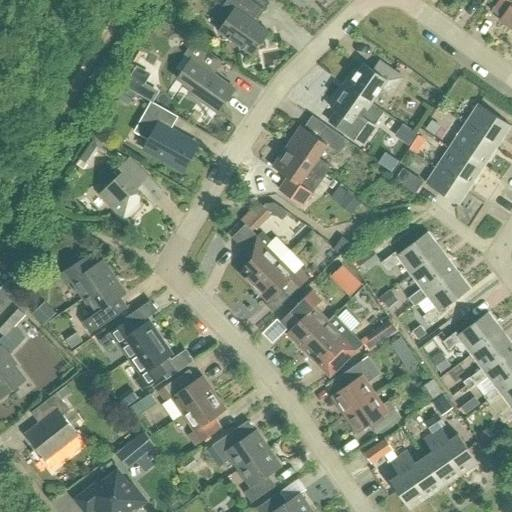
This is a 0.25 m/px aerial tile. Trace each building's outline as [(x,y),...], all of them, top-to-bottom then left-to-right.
[(266,39),(270,33),(256,23),(269,3),(264,0),(227,0),(223,6),(226,9),(221,16),(222,25),(218,31),(254,56),(258,50),(267,48),(266,39)] [(500,20),(511,29),(511,0),(499,0),(495,7),(504,14),(500,20)] [(194,41),(184,55),(191,59),(178,79),(191,88),(189,92),(219,113),(235,90),(214,75),(223,62),(194,41)] [(344,84),(372,103),(382,90),(391,96),(404,78),(379,61),(373,70),(364,64),(359,71),(355,69),(344,84)] [(144,83),(138,93),(155,102),(160,92),(144,83)] [(333,124),(362,145),(376,126),(375,125),(384,112),(372,103),(344,84),(334,99),(338,101),(332,109),(340,114),(333,124)] [(121,100),(132,106),(137,97),(125,91),(121,100)] [(143,117),(135,132),(150,140),(144,149),(180,168),(194,143),(170,130),(177,117),(151,102),(143,117)] [(465,124),(498,146),(511,126),(479,104),(465,124)] [(453,144),(485,165),(498,146),(465,124),(453,144)] [(301,126),(287,147),(326,174),(331,166),(319,158),(328,144),(340,153),(348,141),(325,125),(317,137),(301,126)] [(396,137),(410,148),(419,136),(404,126),(396,137)] [(79,167),(86,172),(89,167),(98,152),(114,162),(120,154),(97,139),(79,167)] [(440,163),(472,185),(485,165),(453,144),(440,163)] [(282,191),(304,205),(326,174),(287,147),(273,167),(290,179),(282,191)] [(118,176),(100,194),(125,221),(140,207),(140,196),(138,195),(141,191),(138,188),(147,179),(128,160),(115,172),(118,176)] [(426,183),(459,205),(472,185),(440,163),(426,183)] [(404,166),(395,179),(415,192),(424,180),(404,166)] [(348,195),(341,204),(352,212),(359,203),(348,195)] [(265,206),(247,224),(247,225),(254,232),(258,229),(260,230),(273,217),(277,218),(283,222),(288,214),(274,204),(265,206)] [(239,272),(253,287),(280,260),(266,246),(271,241),(262,232),(244,250),(252,259),(239,272)] [(411,275),(442,251),(428,232),(398,255),(396,252),(382,262),(388,271),(401,261),(411,275)] [(372,248),(352,263),(360,273),(380,259),(372,248)] [(415,307),(428,297),(425,293),(456,270),(442,251),(411,275),(422,288),(409,298),(415,307)] [(72,282),(83,298),(115,277),(103,259),(96,264),(89,254),(59,275),(66,285),(72,282)] [(253,287),(268,302),(282,289),(290,297),(308,279),(299,270),(294,275),(280,260),(253,287)] [(344,266),(332,278),(350,296),(362,284),(344,266)] [(423,317),(429,325),(443,315),(441,312),(471,289),(456,270),(425,293),(428,297),(436,307),(423,317)] [(89,318),(96,329),(127,308),(121,298),(126,294),(115,277),(83,298),(94,314),(89,318)] [(287,333),(302,348),(336,315),(335,315),(329,321),(315,307),(322,301),(312,291),(284,318),(293,327),(287,333)] [(400,303),(393,292),(381,301),(388,311),(400,303)] [(34,312),(45,324),(56,314),(45,302),(34,312)] [(0,345),(1,347),(0,347),(0,398),(0,399),(26,380),(8,356),(10,355),(26,337),(14,327),(24,315),(11,303),(0,314),(0,330),(4,335),(0,339),(0,345)] [(472,355),(502,331),(488,312),(458,335),(456,332),(443,342),(449,350),(461,341),(472,355)] [(119,343),(130,359),(161,338),(149,320),(143,325),(136,315),(99,340),(106,351),(119,343)] [(302,348),(317,363),(320,360),(332,373),(342,364),(363,344),(336,315),(302,348)] [(375,332),(382,343),(399,332),(392,321),(375,332)] [(421,325),(414,331),(419,339),(427,333),(421,325)] [(486,373),(511,353),(511,343),(502,331),(472,355),(482,368),(470,378),(476,386),(488,377),(486,373)] [(68,341),(73,349),(84,341),(79,334),(68,341)] [(136,379),(143,390),(166,375),(159,365),(173,355),(161,338),(130,359),(141,375),(136,379)] [(443,352),(433,359),(441,371),(451,364),(443,352)] [(490,405),(502,395),(500,392),(511,382),(511,353),(486,373),(488,377),(496,387),(484,396),(490,405)] [(411,355),(403,361),(409,369),(417,363),(411,355)] [(332,396),(345,415),(375,394),(368,383),(375,378),(362,361),(338,377),(345,387),(332,396)] [(172,398),(183,414),(215,393),(203,375),(196,380),(189,370),(159,391),(166,402),(172,398)] [(498,415),(504,423),(511,417),(511,382),(500,392),(502,395),(510,406),(498,415)] [(57,393),(63,400),(71,393),(66,386),(57,393)] [(44,420),(25,434),(52,468),(85,443),(64,415),(70,410),(63,400),(57,393),(31,412),(32,413),(36,410),(44,420)] [(189,435),(196,445),(221,428),(214,418),(226,410),(215,393),(183,414),(195,431),(189,435)] [(370,424),(377,434),(402,418),(389,400),(383,405),(375,394),(345,415),(357,433),(370,424)] [(433,404),(441,419),(453,412),(445,397),(433,404)] [(147,409),(141,400),(130,406),(136,416),(147,409)] [(468,402),(461,408),(466,414),(473,409),(468,402)] [(432,434),(461,475),(478,463),(458,434),(450,440),(441,428),(432,434)] [(226,451),(239,469),(269,448),(256,430),(243,439),(237,429),(212,445),(220,456),(226,451)] [(484,431),(477,436),(484,446),(491,441),(484,431)] [(424,458),(444,487),(461,475),(432,434),(424,439),(433,452),(424,458)] [(118,455),(130,470),(154,450),(142,435),(118,455)] [(364,452),(372,465),(393,450),(385,438),(364,452)] [(245,492),(252,503),(276,486),(269,476),(282,467),(269,448),(239,469),(251,488),(245,492)] [(399,457),(428,498),(444,487),(424,458),(416,463),(407,451),(399,457)] [(390,481),(410,510),(428,498),(399,457),(391,462),(399,475),(390,481)] [(89,511),(95,508),(97,511),(135,511),(134,510),(146,502),(134,486),(132,488),(118,470),(98,486),(96,483),(76,499),(85,511),(89,511)] [(280,492),(256,509),(258,511),(311,511),(313,511),(300,493),(287,502),(280,492)]
